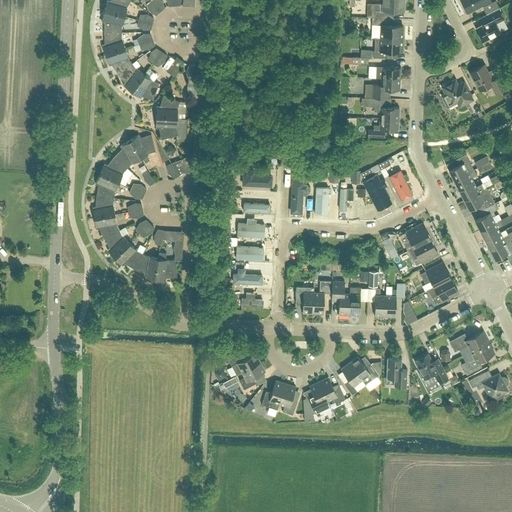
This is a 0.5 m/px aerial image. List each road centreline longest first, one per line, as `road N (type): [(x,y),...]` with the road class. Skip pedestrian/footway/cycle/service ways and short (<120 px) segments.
road 1 (tertiary): [(53,277),(67,0)]
road 2 (residential): [(331,331),(402,335),(488,292)]
road 3 (residential): [(283,226),(375,229),(439,199)]
road 4 (residential): [(183,325),(102,280),(53,277)]
road 5 (tertiary): [(57,485),(53,348)]
road 6 (residential): [(439,199),(415,148),(418,70)]
